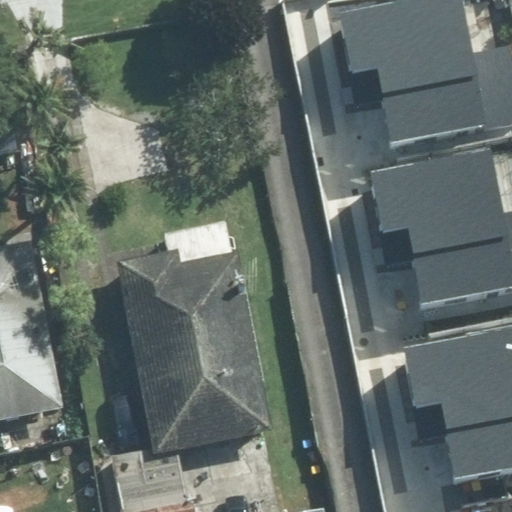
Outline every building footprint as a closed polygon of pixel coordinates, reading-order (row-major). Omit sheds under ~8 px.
[(375,96),(385,149),(511,125),(511,70),(508,50),(460,59),(449,0),(448,0),(338,20),(353,101),(375,96)] [(408,253),(418,305),(511,287),(511,211),(493,215),(482,156),(371,177),(385,257),(408,253)] [(159,261),(113,270),(148,454),(104,462),(113,511),(192,511),(182,456),(269,439),(228,228),(155,242),(159,261)] [(0,424),(58,414),(28,254),(0,259),(0,424)] [(440,428),(450,480),(511,468),(511,332),(403,352),(418,432),(440,428)]
